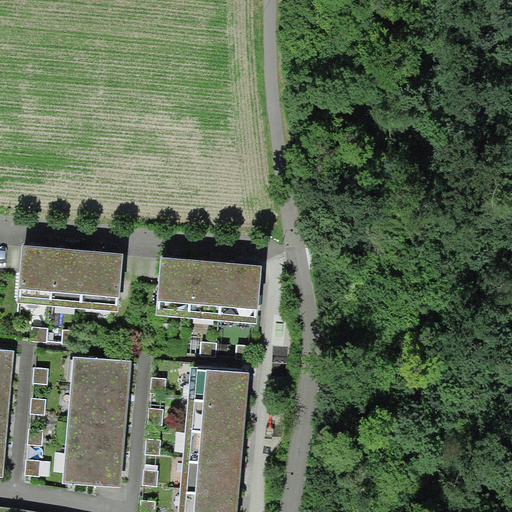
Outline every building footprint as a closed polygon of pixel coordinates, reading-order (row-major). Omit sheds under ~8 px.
[(62,245),(29,242),(24,295),(57,298),(62,245)] [(95,248),(62,245),(57,298),(91,300),(95,248)] [(129,250),(95,248),(91,300),(124,303),(129,250)] [(201,257),(168,254),(163,307),(197,310),(201,257)] [(235,260),(201,257),(197,310),(230,313),(235,260)] [(268,263),(235,260),(230,313),(263,316),(268,263)] [(0,347),(0,379),(14,381),(17,349),(0,347)] [(83,355),(80,386),(133,391),(136,360),(83,355)] [(205,365),(202,397),(255,401),(258,370),(205,365)] [(0,379),(0,411),(11,412),(14,381),(0,379)] [(80,386),(77,418),(131,422),(133,391),(80,386)] [(202,397),(200,428),(253,433),(255,401),(202,397)] [(0,411),(0,442),(8,443),(11,412),(0,411)] [(77,418),(75,449),(128,454),(131,422),(77,418)] [(200,428),(197,460),(250,465),(253,433),(200,428)] [(0,442),(0,474),(6,475),(8,443),(0,442)] [(75,449),(72,480),(125,485),(128,454),(75,449)] [(197,460),(194,492),(247,496),(250,465),(197,460)] [(194,492),(192,511),(245,511),(247,496),(194,492)]
